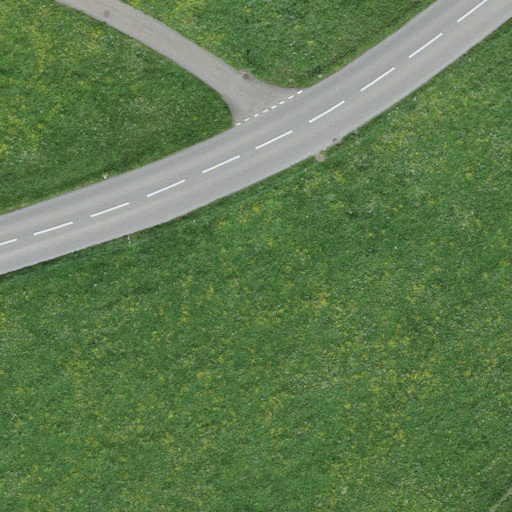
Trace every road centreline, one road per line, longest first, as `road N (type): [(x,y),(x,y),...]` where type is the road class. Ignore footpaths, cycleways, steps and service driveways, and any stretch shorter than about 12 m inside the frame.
road 1 (tertiary): [(0,246),(196,177),(295,130)]
road 2 (residential): [(93,0),(295,130)]
road 3 (tertiary): [(295,130),(488,0)]
